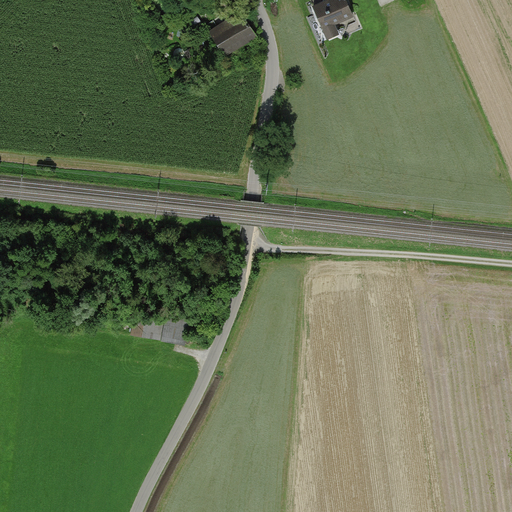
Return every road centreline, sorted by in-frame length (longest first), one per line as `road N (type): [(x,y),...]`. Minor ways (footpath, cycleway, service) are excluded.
road 1 (unclassified): [(255,0),(272,65),(240,291),(138,511)]
road 2 (track): [(511,264),(248,248)]
